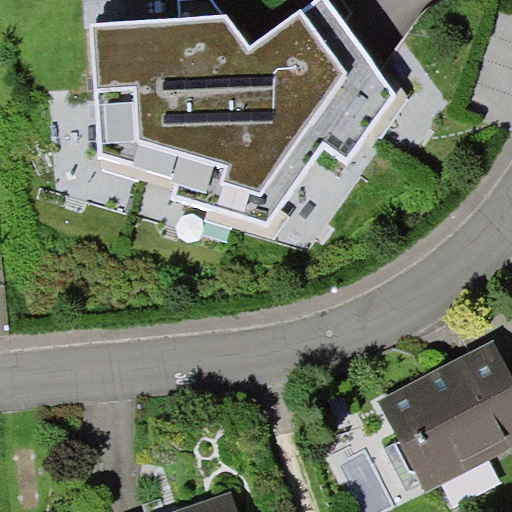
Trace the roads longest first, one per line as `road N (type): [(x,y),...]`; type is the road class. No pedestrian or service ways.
road 1 (residential): [(511,221),(422,297),(262,352),(0,380)]
road 2 (track): [(317,511),(262,352)]
